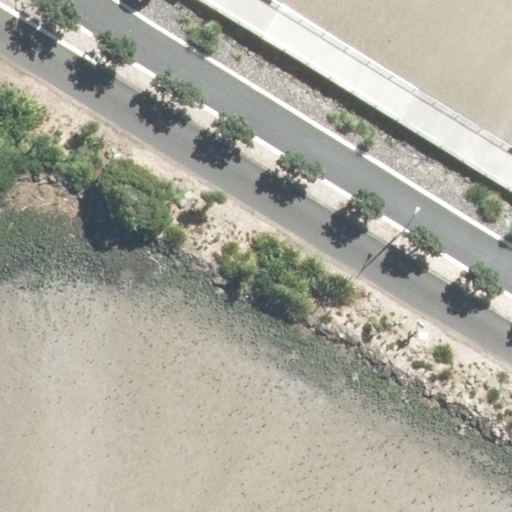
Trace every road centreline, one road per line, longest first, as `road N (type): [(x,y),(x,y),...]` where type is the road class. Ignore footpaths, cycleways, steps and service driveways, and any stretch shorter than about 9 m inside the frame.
road 1 (residential): [(511,346),(0,30)]
road 2 (residential): [(79,0),(511,271)]
